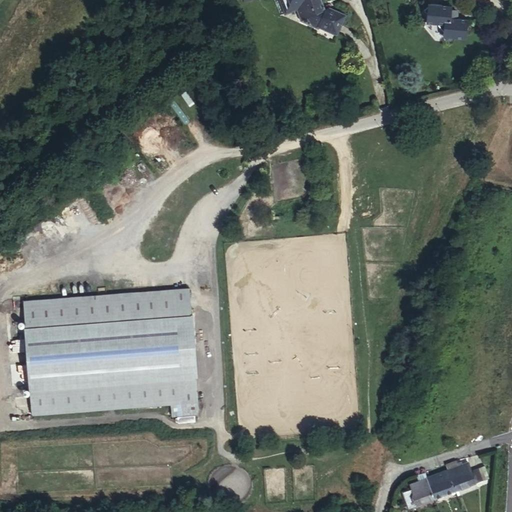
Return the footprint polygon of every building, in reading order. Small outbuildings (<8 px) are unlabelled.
[(273,0),(277,15),(296,10),(299,28),(347,42),(353,21),(326,13),(323,14),(319,0),(273,0)] [(431,10),(430,20),(441,21),(444,23),(448,29),(448,36),(470,38),(472,19),(462,20),(463,13),(463,11),(462,9),(460,9),(457,9),(458,2),(432,1),(427,7),(431,10)] [(23,300),(32,414),(195,402),(191,352),(190,338),(187,289),(23,300)] [(472,472),(477,483),(489,479),(483,460),(463,467),(460,468),(462,475),(472,472)] [(455,461),(448,463),(450,471),(458,469),(455,461)] [(448,463),(428,469),(428,472),(431,477),(429,478),(436,497),(456,490),(450,471),(448,463)] [(450,471),(456,490),(477,483),(472,472),(462,475),(460,468),(458,469),(450,471)] [(426,480),(419,482),(413,484),(414,488),(419,502),(436,497),(429,478),(431,477),(428,472),(424,473),(426,480)] [(417,476),(419,482),(426,480),(424,473),(417,476)] [(456,490),(459,497),(479,490),(477,483),(456,490)] [(410,506),(419,502),(414,488),(405,491),(410,506)] [(436,497),(438,504),(459,497),(456,490),(436,497)]
